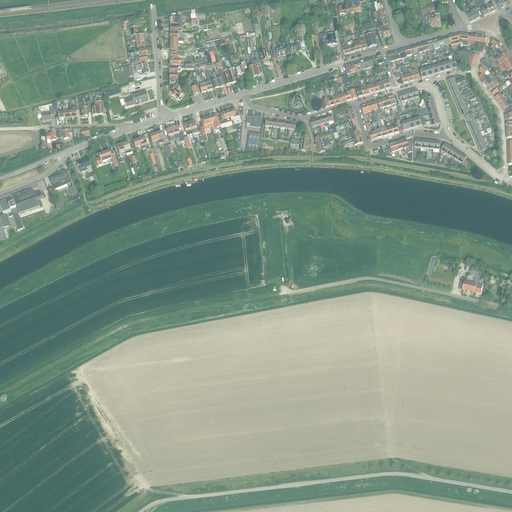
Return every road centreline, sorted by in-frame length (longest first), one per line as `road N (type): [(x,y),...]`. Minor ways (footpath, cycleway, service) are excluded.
road 1 (track): [(0,299),(139,230),(271,202),(328,203),(380,238),(373,277)]
road 2 (unclassified): [(141,511),(163,500),(390,473),(511,490)]
road 3 (track): [(0,393),(130,323),(279,293)]
road 4 (unclassified): [(511,308),(373,277),(279,293)]
road 5 (residential): [(491,23),(475,76),(502,119),(500,177)]
road 6 (residential): [(242,93),(383,51)]
road 7 (residential): [(355,104),(368,146),(447,132)]
